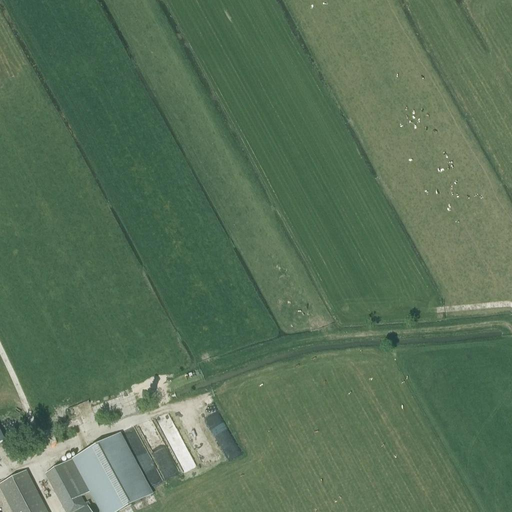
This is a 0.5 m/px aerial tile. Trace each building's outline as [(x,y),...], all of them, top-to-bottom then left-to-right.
[(181,417),(204,464),(217,458),(193,411),(181,417)] [(168,413),(155,418),(162,432),(174,426),(168,413)] [(243,455),(227,417),(211,424),(228,462),(243,455)] [(146,439),(159,433),(154,421),(141,427),(146,439)] [(74,461),(47,475),(56,491),(54,492),(64,511),(89,511),(88,510),(88,509),(87,508),(85,509),(80,498),(91,492),(101,511),(121,511),(133,506),(151,496),(120,437),(74,461)] [(47,511),(26,472),(0,486),(0,490),(11,511),(47,511)]
